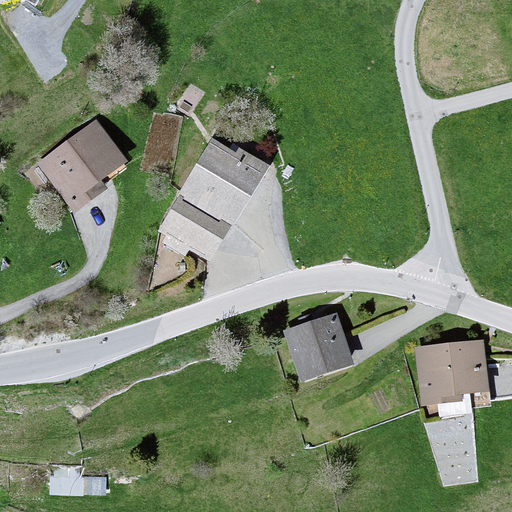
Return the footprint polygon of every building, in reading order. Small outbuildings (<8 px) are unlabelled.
[(92,122),(32,163),(59,207),(121,165),(92,122)] [(258,171),(209,138),(148,235),(200,266),(258,171)] [(333,315),(274,329),(288,387),(347,374),(333,315)] [(478,343),(412,343),(411,402),(429,402),(429,412),(460,412),(460,399),(477,399),(478,343)] [(49,471),(49,491),(101,492),(101,471),(49,471)]
